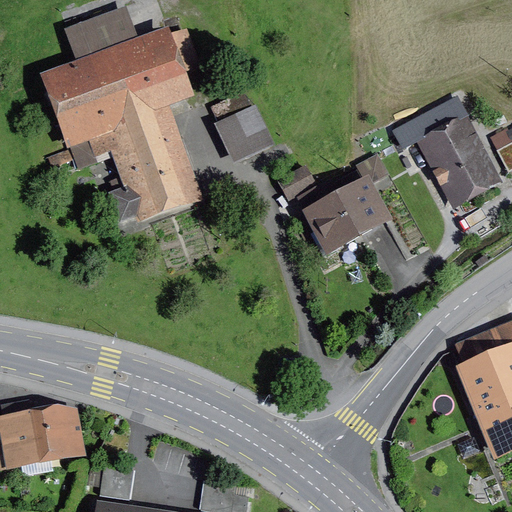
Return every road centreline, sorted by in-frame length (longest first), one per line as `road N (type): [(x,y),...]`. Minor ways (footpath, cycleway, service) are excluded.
road 1 (secondary): [(0,346),(145,383),(224,418),(310,472)]
road 2 (unclassified): [(310,472),(436,325),(511,268)]
